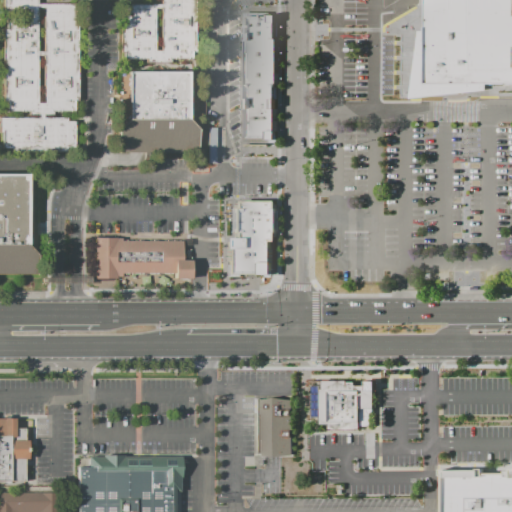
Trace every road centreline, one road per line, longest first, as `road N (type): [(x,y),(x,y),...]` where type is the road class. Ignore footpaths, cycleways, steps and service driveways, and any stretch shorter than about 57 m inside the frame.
road 1 (residential): [(296,311),(299,37)]
road 2 (primary): [(296,311),(106,311)]
road 3 (primary): [(0,349),(186,349)]
road 4 (primary): [(459,311),(296,311)]
road 5 (primary): [(297,349),(430,349)]
